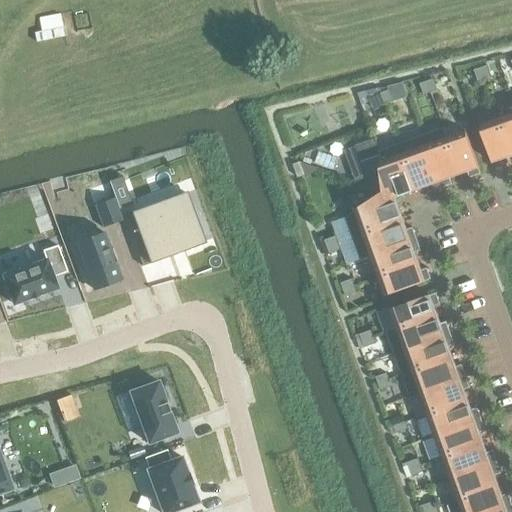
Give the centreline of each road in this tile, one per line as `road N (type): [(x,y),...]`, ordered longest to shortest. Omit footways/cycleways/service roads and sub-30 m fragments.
road 1 (residential): [(0,374),(191,315),(220,325),(258,511)]
road 2 (residential): [(511,349),(469,231),(511,216)]
